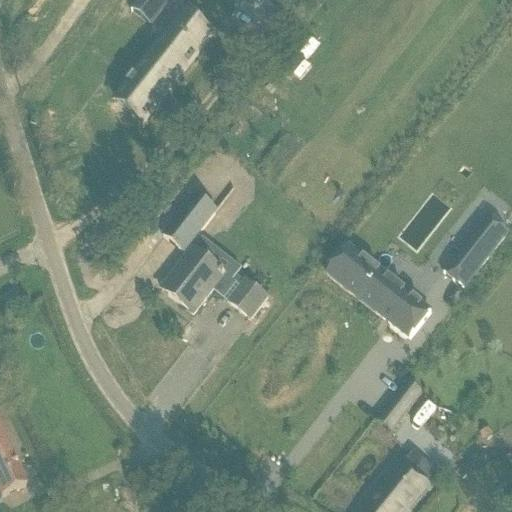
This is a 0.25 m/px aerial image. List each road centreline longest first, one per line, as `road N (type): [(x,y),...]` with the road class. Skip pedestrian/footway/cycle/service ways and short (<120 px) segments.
road 1 (unclassified): [(268,511),(140,428),(91,356),(51,248)]
road 2 (unclassified): [(51,248),(0,83)]
